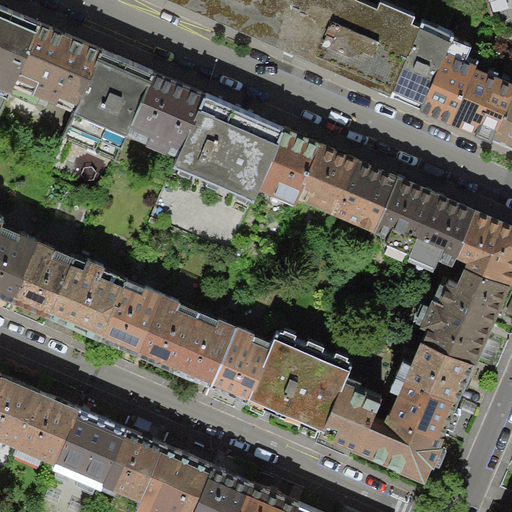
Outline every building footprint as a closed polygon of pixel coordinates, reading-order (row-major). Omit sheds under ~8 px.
[(172,0),(172,1),(223,23),(280,47),(300,0),(172,0)] [(389,94),(418,25),(359,0),(300,0),(280,47),(345,75),(388,94),(389,94)] [(511,0),(484,0),(496,36),(504,39),(511,36),(511,0)] [(0,107),(6,92),(36,24),(4,9),(0,7),(0,107)] [(450,33),(420,20),(418,25),(389,94),(396,97),(419,107),(449,37),(450,33)] [(76,101),(98,50),(53,31),(36,24),(6,92),(34,104),(39,93),(55,100),(58,93),(76,101)] [(462,60),(468,45),(449,37),(419,107),(426,110),(449,120),(471,68),(472,65),(462,60)] [(61,138),(112,160),(128,123),(150,73),(115,57),(98,50),(76,101),(61,138)] [(490,137),(511,86),(471,68),(449,120),(456,123),(490,137)] [(148,132),(144,141),(164,150),(168,140),(180,146),(202,95),(167,80),(150,73),(128,123),(148,132)] [(511,94),(509,94),(490,137),(511,147),(511,94)] [(256,185),(280,129),(219,102),(203,95),(202,95),(180,146),(172,165),(250,198),(256,185)] [(297,191),(317,145),(292,134),(280,129),(256,185),(273,193),(276,186),(295,195),(297,191)] [(334,211),(355,161),(329,150),(317,145),(297,191),(310,196),(309,200),(334,211)] [(359,222),(360,218),(374,224),(394,178),(368,166),(355,161),(334,211),(359,222)] [(374,224),(372,228),(386,233),(383,240),(408,250),(432,194),(406,183),(394,178),(374,224)] [(434,261),(436,255),(450,261),(455,248),(471,211),(444,200),(432,194),(408,250),(434,261)] [(511,228),(471,211),(455,248),(469,254),(464,265),(467,267),(504,283),(510,269),(511,264),(511,228)] [(0,293),(9,298),(34,240),(17,233),(14,240),(0,233),(0,293)] [(50,255),(52,248),(34,240),(9,298),(25,305),(46,314),(68,263),(50,255)] [(84,259),(80,269),(68,263),(46,314),(62,321),(98,337),(120,286),(98,276),(102,267),(84,259)] [(459,286),(447,281),(437,301),(487,323),(493,309),(504,283),(467,267),(459,286)] [(142,287),(139,294),(120,286),(98,337),(113,343),(135,352),(160,295),(142,287)] [(171,368),(193,317),(174,309),(177,302),(160,295),(135,352),(150,359),(171,368)] [(487,323),(437,301),(431,299),(420,323),(426,326),(420,340),(470,361),(476,347),(487,323)] [(215,319),(212,325),(193,317),(171,368),(187,375),(208,384),(233,326),(215,319)] [(245,399),(267,349),(248,341),(251,334),(233,326),(208,384),(223,390),(245,400),(245,399)] [(317,431),(319,431),(341,381),(348,363),(275,331),(267,349),(245,399),(260,406),(301,424),(302,421),(318,428),(317,431)] [(404,376),(455,398),(461,383),(470,361),(420,340),(404,376)] [(0,375),(0,435),(15,442),(37,391),(10,380),(0,375)] [(404,376),(388,413),(439,435),(445,419),(455,398),(404,376)] [(434,444),(439,435),(388,413),(387,412),(382,422),(370,417),(376,403),(375,402),(377,396),(341,381),(319,431),(334,438),(421,476),(428,461),(430,462),(437,445),(434,444)] [(37,391),(15,442),(53,458),(75,408),(48,396),(37,391)] [(53,458),(64,463),(61,469),(80,477),(83,471),(101,479),(123,429),(86,413),(75,408),(53,458)] [(123,429),(101,479),(140,496),(161,445),(135,433),(123,429)] [(182,454),(162,445),(161,445),(140,496),(150,500),(146,509),(153,511),(167,511),(169,509),(177,511),(189,511),(210,466),(182,454)] [(233,511),(246,482),(221,471),(210,466),(189,511),(233,511)] [(291,511),(295,503),(257,487),(246,482),(233,511),(291,511)] [(317,511),(296,502),(295,503),(291,511),(317,511)]
